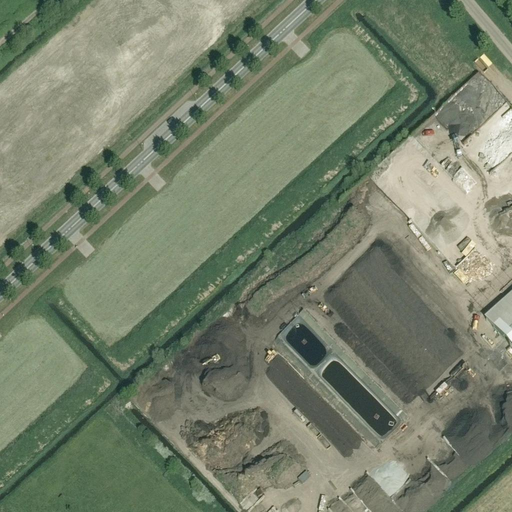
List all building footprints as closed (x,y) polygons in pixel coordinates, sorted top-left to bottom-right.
[(511,90),(504,83),(501,86),(511,97),(511,90)] [(494,149),(509,133),(505,129),(490,145),(494,149)] [(471,134),(467,140),(471,143),(476,137),(471,134)] [(442,159),(452,152),(449,147),(439,154),(442,159)] [(470,268),(476,262),(471,257),(465,263),(470,268)] [(449,277),(458,287),(469,277),(460,267),(449,277)] [(511,295),(486,318),(486,321),(511,349),(511,295)]
